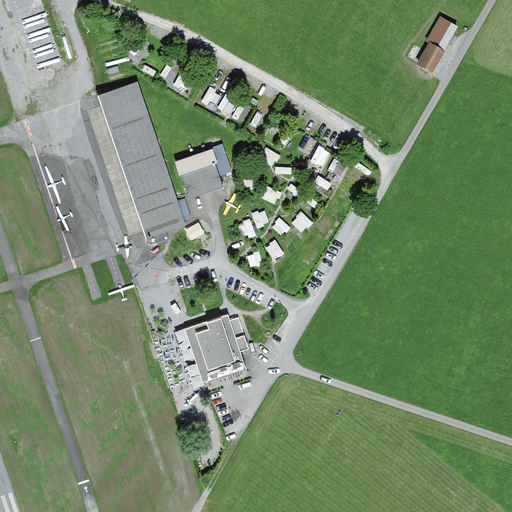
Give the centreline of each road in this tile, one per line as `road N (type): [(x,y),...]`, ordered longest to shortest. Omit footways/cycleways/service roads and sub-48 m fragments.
road 1 (unclassified): [(493,0),(279,363)]
road 2 (unclassified): [(279,363),(511,441)]
